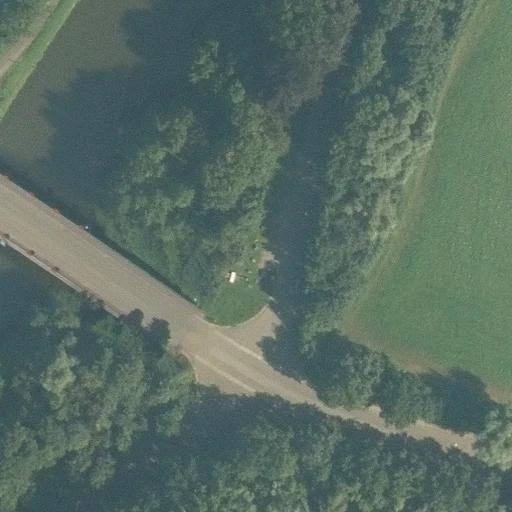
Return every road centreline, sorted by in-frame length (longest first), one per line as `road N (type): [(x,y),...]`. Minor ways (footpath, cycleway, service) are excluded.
road 1 (unclassified): [(266,372),(315,119),(350,0)]
road 2 (unclassified): [(0,195),(266,372)]
road 3 (unclassified): [(511,452),(325,402),(266,372)]
